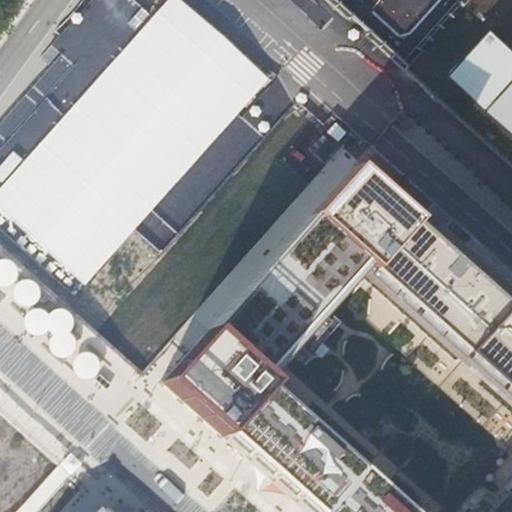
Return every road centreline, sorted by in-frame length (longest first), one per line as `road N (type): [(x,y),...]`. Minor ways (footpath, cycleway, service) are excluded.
road 1 (residential): [(233,0),(511,250)]
road 2 (unknown): [(159,0),(36,229)]
road 3 (residential): [(181,511),(0,347)]
